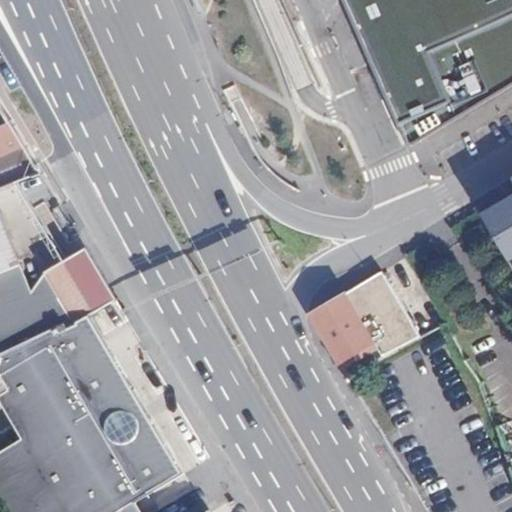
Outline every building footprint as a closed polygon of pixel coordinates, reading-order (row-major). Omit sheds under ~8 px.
[(511,0),(346,0),(415,144),(511,86),(511,0)] [(7,114),(0,102),(0,130),(13,125),(7,114)] [(0,188),(19,181),(41,173),(13,125),(0,130),(0,188)] [(511,196),(484,212),(511,260),(511,196)] [(61,204),(53,209),(63,226),(71,221),(61,204)] [(0,213),(0,352),(18,344),(73,319),(76,323),(116,298),(86,248),(65,261),(62,263),(46,272),(33,290),(0,213)] [(426,336),(386,269),(318,309),(316,320),(333,349),(343,367),(345,370),(359,362),(355,355),(376,343),(385,359),(426,336)] [(103,335),(91,314),(76,323),(73,319),(18,344),(0,352),(0,398),(22,436),(0,447),(0,504),(4,511),(112,511),(181,474),(132,388),(117,377),(93,341),(103,335)] [(184,479),(165,490),(172,501),(191,490),(184,479)]
